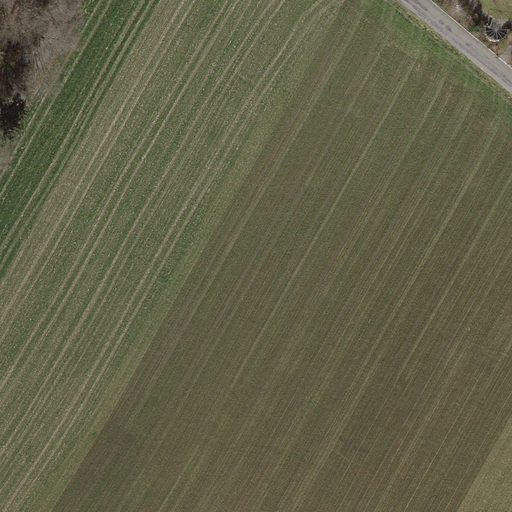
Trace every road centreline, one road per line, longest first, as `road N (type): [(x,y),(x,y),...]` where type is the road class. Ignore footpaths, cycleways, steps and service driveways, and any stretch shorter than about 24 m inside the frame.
road 1 (track): [(0,129),(72,0)]
road 2 (residential): [(415,0),(511,79)]
